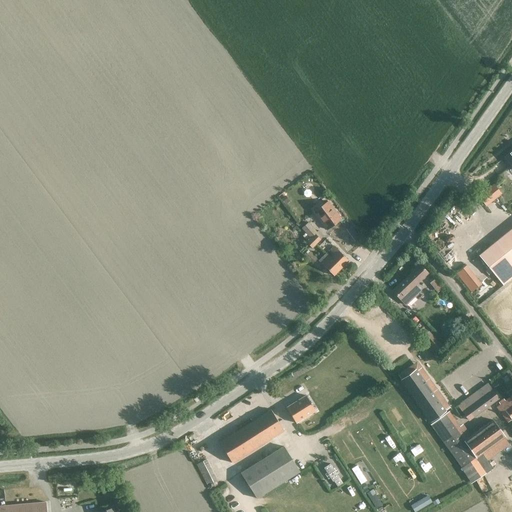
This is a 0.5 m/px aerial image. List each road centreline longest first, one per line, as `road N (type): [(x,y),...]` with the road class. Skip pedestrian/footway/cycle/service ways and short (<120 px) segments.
road 1 (unclassified): [(0,466),(131,452),(183,428),(332,318),(406,230)]
road 2 (unclassified): [(406,230),(511,80)]
road 3 (unclassified): [(511,361),(406,230)]
